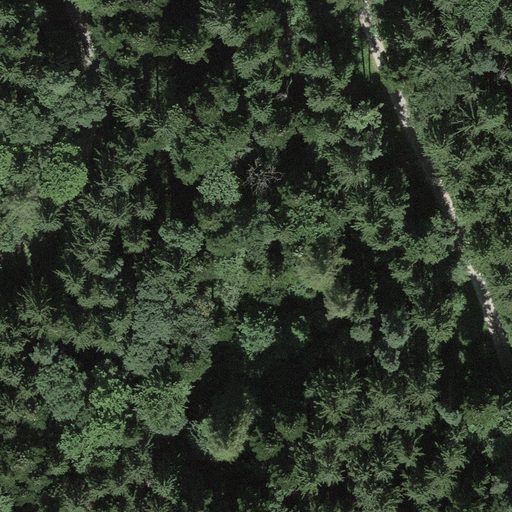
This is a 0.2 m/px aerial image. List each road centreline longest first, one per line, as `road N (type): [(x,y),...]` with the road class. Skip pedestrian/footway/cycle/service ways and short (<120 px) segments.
road 1 (track): [(360,0),(511,376)]
road 2 (track): [(67,0),(82,25),(93,109),(69,183),(31,233),(0,251)]
